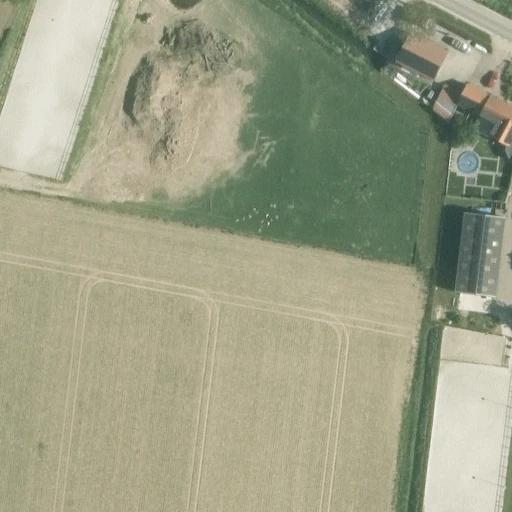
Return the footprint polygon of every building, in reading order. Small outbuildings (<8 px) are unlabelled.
[(110,22),(104,42),(120,46),(125,26),(110,22)] [(412,34),(397,63),(433,81),(448,52),(412,34)] [(511,160),(511,107),(468,85),(458,105),(497,125),(491,136),(509,144),(505,150),(508,158),(511,160)] [(449,123),(456,113),(443,105),(446,101),(438,95),(429,105),(449,124),(449,123)] [(455,293),(498,298),(507,218),(465,213),(455,293)]
